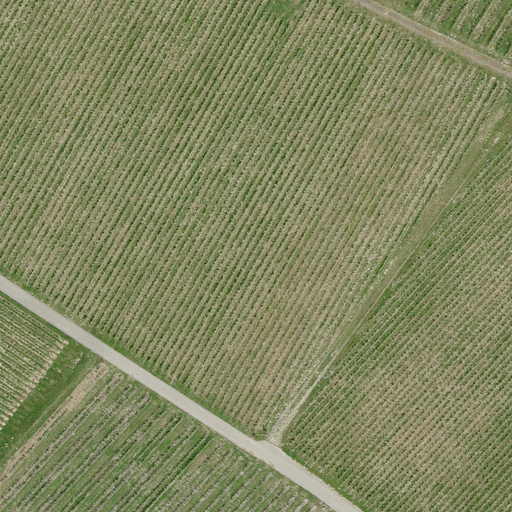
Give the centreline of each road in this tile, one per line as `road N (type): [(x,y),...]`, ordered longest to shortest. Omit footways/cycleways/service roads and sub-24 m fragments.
road 1 (track): [(265,453),(511,114)]
road 2 (track): [(350,511),(0,281)]
road 3 (track): [(511,71),(367,0)]
